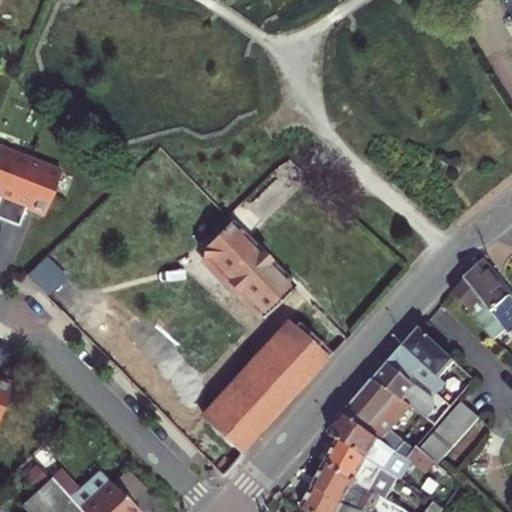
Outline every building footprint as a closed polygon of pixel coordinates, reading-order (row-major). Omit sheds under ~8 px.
[(511,0),(499,0),(501,6),(505,4),(511,29),(507,30),(508,35),(511,33),(511,0)] [(5,146),(0,159),(0,194),(7,197),(0,214),(0,215),(26,226),(33,207),(42,211),(51,215),(68,171),(5,146)] [(301,288),(238,222),(207,246),(208,258),(267,320),(301,288)] [(73,277),(52,256),(33,276),(54,297),(73,277)] [(478,270),(470,279),(486,296),(476,306),(479,309),(490,325),(497,318),(502,325),(505,322),(511,330),(511,290),(490,264),(487,260),(482,265),(478,270)] [(486,296),(470,279),(461,289),(476,306),(486,296)] [(209,426),(245,458),(331,361),(295,327),(209,426)] [(412,343),(399,358),(432,389),(443,377),(451,384),(444,392),(459,405),(481,378),(458,356),(426,328),(419,335),(412,343)] [(0,431),(18,386),(9,382),(0,378),(0,375),(5,364),(0,362),(0,431)] [(424,387),(396,363),(389,370),(381,380),(411,403),(424,387)] [(390,442),(399,430),(417,408),(411,403),(381,380),(366,398),(350,415),(390,442)] [(444,392),(438,399),(430,409),(439,416),(436,421),(442,426),(459,405),(444,392)] [(423,449),(440,465),(482,419),(464,404),(423,449)] [(348,443),(373,459),(378,452),(406,470),(415,459),(390,442),(350,415),(343,424),(335,434),(348,443)] [(436,421),(431,418),(420,433),(429,441),(442,426),(436,421)] [(423,449),(399,430),(390,442),(415,459),(423,449)] [(373,459),(348,443),(341,454),(335,465),(373,491),(387,469),(373,459)] [(354,508),(360,511),(373,491),(335,465),(329,476),(323,487),(354,508)] [(422,467),(409,484),(421,492),(433,475),(422,467)] [(107,469),(74,496),(87,511),(142,511),(136,504),(119,482),(107,469)] [(135,469),(119,482),(136,504),(153,490),(135,469)] [(28,501),(36,511),(85,511),(87,511),(74,496),(58,475),(28,501)] [(409,484),(394,504),(405,511),(421,492),(409,484)] [(362,511),(360,511),(354,508),(323,487),(317,497),(314,502),(311,508),(315,511),(362,511)] [(430,511),(450,511),(437,503),(430,511)]
